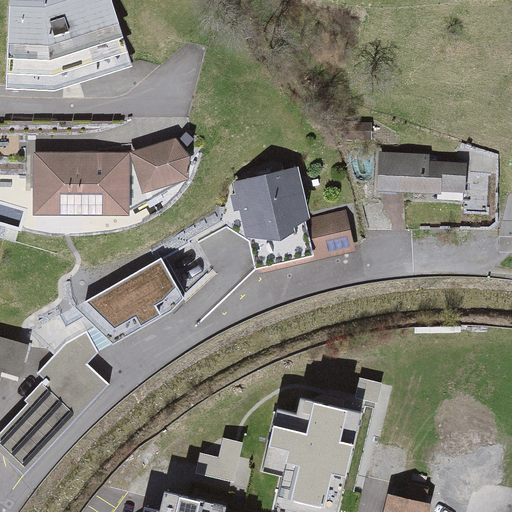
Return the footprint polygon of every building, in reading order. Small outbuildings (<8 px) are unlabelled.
[(9,0),(7,75),(41,76),(41,82),(55,83),(98,69),(96,63),(128,53),(111,0),(9,0)] [(177,143),(133,156),(143,188),(186,174),(186,156),(177,143)] [(127,155),(36,155),(36,211),(39,211),(39,204),(52,204),(52,212),(82,212),(82,204),(126,205),(127,155)] [(474,160),(388,156),(386,193),(472,197),(474,160)] [(310,165),(239,183),(263,278),(363,252),(352,212),(323,219),(310,165)] [(161,257),(30,332),(53,354),(65,342),(86,331),(87,333),(89,331),(86,327),(104,317),(124,337),(171,311),(184,297),(161,257)] [(31,406),(0,439),(0,444),(27,470),(109,384),(87,364),(98,352),(87,333),(86,331),(65,342),(53,354),(36,372),(44,379),(24,400),(31,406)] [(0,369),(21,375),(29,345),(0,336),(0,369)] [(278,494),(338,508),(361,412),(301,398),(297,413),(277,409),(262,470),(282,475),(278,494)] [(235,473),(242,433),(223,430),(220,449),(201,446),(198,467),(235,473)] [(160,511),(143,507),(142,511),(224,511),(226,506),(164,491),(160,511)] [(430,511),(431,508),(388,498),(384,511),(430,511)]
